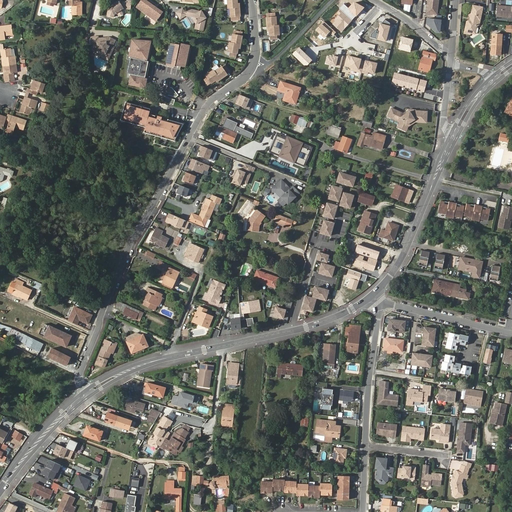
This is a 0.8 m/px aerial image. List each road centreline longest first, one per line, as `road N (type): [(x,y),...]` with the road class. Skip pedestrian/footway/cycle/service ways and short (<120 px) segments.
road 1 (residential): [(87,393),(79,376),(128,246),(202,110),(255,72)]
road 2 (tertiary): [(87,393),(147,363),(326,320),(374,293)]
road 3 (tertiary): [(374,293),(404,252),(453,137)]
road 4 (residential): [(374,293),(365,445)]
road 5 (residential): [(374,293),(394,305),(511,331)]
road 6 (tertiary): [(0,490),(87,393)]
road 7 (unknown): [(297,324),(319,246),(337,240),(345,213)]
